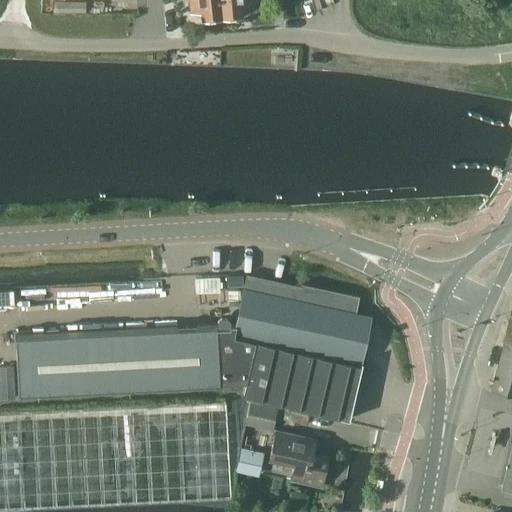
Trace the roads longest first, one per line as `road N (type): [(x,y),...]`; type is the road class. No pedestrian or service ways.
road 1 (unclassified): [(0,39),(245,35),(443,56),(511,53)]
road 2 (tertiary): [(0,241),(255,228),(341,246)]
